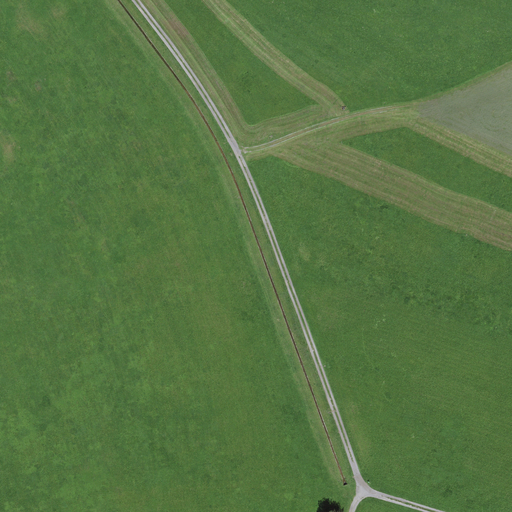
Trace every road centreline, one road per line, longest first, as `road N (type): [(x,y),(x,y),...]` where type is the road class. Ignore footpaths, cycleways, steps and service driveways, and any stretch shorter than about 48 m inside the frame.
road 1 (track): [(238,154),(363,493)]
road 2 (track): [(238,154),(334,120),(441,101)]
road 3 (track): [(132,0),(238,154)]
